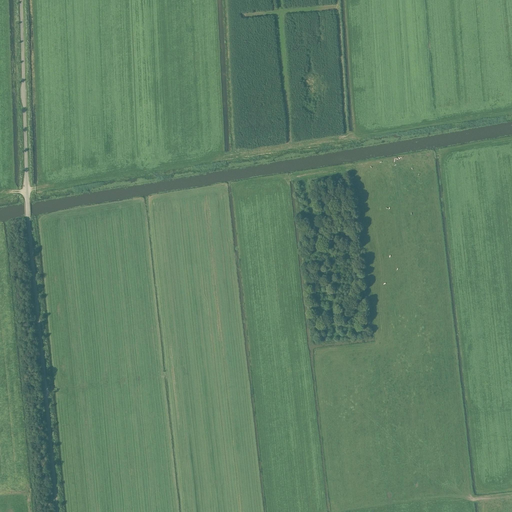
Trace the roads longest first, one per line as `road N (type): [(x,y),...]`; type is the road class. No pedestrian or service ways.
road 1 (track): [(0,196),(511,109)]
road 2 (unclassified): [(55,511),(26,198),(20,0)]
